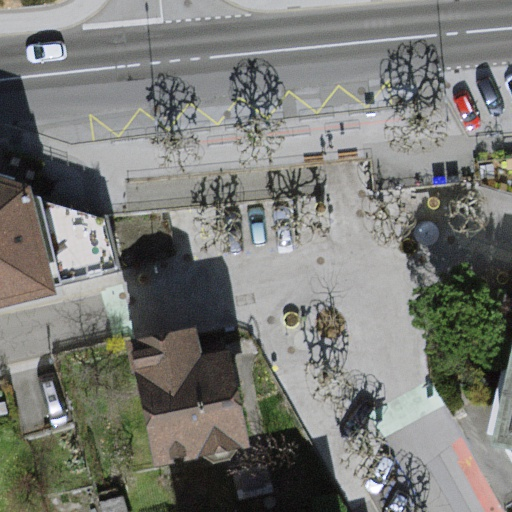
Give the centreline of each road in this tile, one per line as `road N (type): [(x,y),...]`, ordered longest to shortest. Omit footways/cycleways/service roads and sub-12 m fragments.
road 1 (residential): [(358,265),(0,339)]
road 2 (tertiary): [(511,28),(164,62)]
road 3 (residential): [(458,511),(400,408),(358,265)]
road 4 (tertiary): [(164,62),(0,79)]
road 5 (residential): [(511,241),(358,265)]
